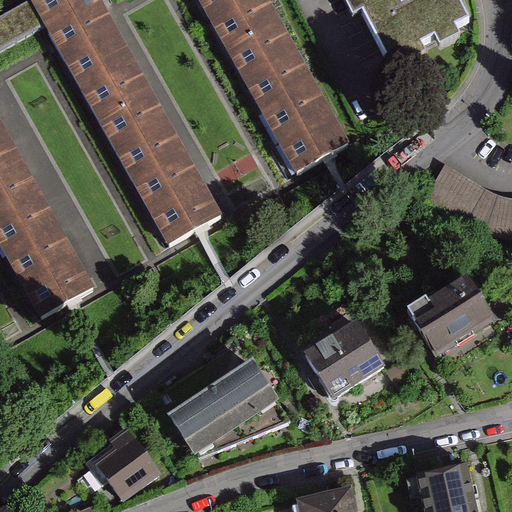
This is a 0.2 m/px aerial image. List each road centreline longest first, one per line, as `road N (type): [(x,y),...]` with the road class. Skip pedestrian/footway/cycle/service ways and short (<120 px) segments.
road 1 (residential): [(0,497),(471,108),(490,81),(501,28),(494,0)]
road 2 (residential): [(148,511),(241,474),(511,416)]
